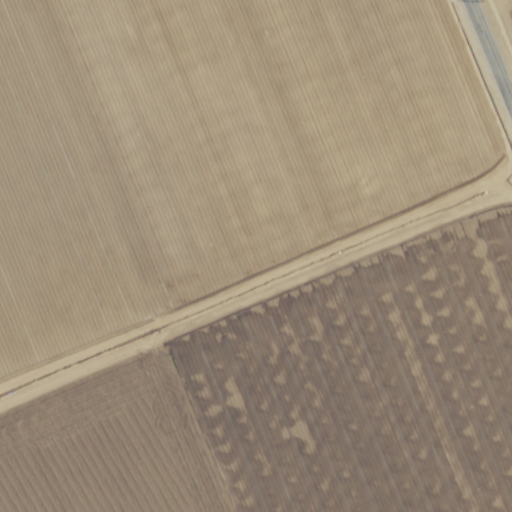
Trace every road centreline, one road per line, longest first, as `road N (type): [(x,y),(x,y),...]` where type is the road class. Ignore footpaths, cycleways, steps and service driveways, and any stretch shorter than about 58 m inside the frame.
road 1 (track): [(0,390),(335,245),(511,181)]
road 2 (tertiary): [(511,113),(464,0)]
